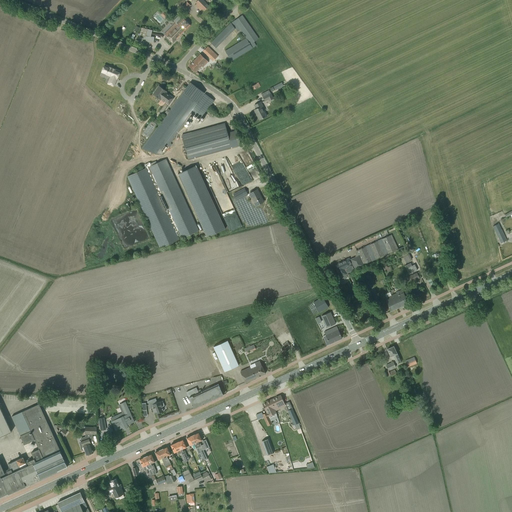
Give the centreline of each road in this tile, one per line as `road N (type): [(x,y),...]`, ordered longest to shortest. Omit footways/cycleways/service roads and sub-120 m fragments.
road 1 (secondary): [(0,509),(358,344)]
road 2 (unclassified): [(358,344),(234,107),(178,68)]
road 3 (unclassified): [(178,68),(13,0)]
road 4 (secondary): [(358,344),(511,274)]
